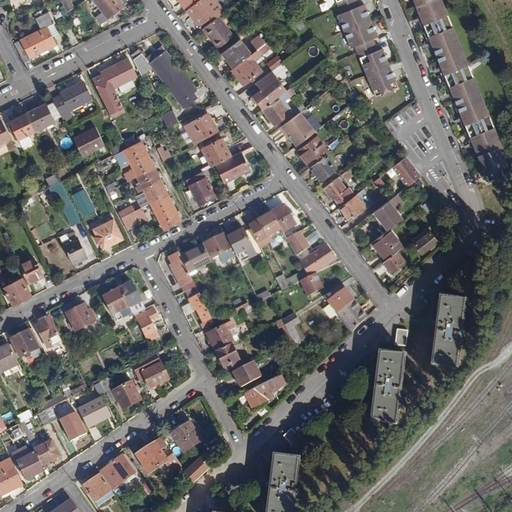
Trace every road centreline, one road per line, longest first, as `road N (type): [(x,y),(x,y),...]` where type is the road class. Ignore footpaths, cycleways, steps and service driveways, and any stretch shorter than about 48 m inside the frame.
road 1 (residential): [(387,0),(467,213),(455,242),(388,310)]
road 2 (residential): [(388,310),(249,453),(206,379)]
road 3 (residential): [(14,511),(206,379)]
road 4 (residential): [(286,176),(161,16)]
road 5 (residential): [(388,310),(286,176)]
road 6 (residential): [(137,252),(286,176)]
road 7 (residential): [(22,85),(161,16)]
road 8 (residential): [(0,322),(137,252)]
road 9 (residential): [(206,379),(137,252)]
